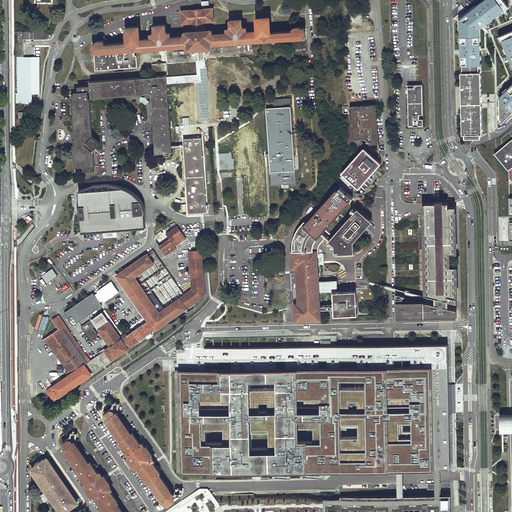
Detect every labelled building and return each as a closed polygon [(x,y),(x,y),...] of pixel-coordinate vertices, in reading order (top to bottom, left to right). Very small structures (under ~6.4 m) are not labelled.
[(327,0),(327,6),(321,6),(321,9),(322,18),(322,21),(337,20),(336,5),(335,5),(335,3),(337,3),(336,1),(335,1),(335,0),(327,0)] [(461,69),(481,69),(480,26),(510,4),(507,0),(480,0),(460,15),(461,69)] [(165,62),(167,83),(188,81),(191,117),(197,117),(197,122),(201,122),(201,124),(205,123),(206,122),(206,117),(217,116),(214,79),(234,78),(234,86),(251,85),(250,72),(241,73),(241,75),(238,75),(237,57),(205,59),(204,57),(223,56),(240,54),(240,53),(243,53),(242,53),(247,55),(254,54),(253,43),(282,41),(306,39),(305,36),(305,26),(301,27),(301,29),(293,30),(270,31),(269,16),(257,17),(258,30),(247,31),(247,27),(243,27),(242,25),(242,19),(230,19),(231,26),(229,28),(227,28),(227,32),(212,33),(212,30),(210,29),(205,29),(204,21),(213,20),(212,7),(207,8),(181,10),(181,23),(191,22),(192,30),(186,31),(185,32),(185,35),(170,36),(170,32),(168,33),(166,31),(166,24),(154,25),(155,32),(153,34),(151,34),(151,38),(140,39),(139,26),(127,27),(128,42),(105,44),(97,44),(96,42),(93,42),(94,52),(96,70),(138,67),(137,55),(135,55),(135,52),(167,50),(168,62),(165,62)] [(500,93),(501,118),(503,120),(511,110),(511,27),(501,32),(506,45),(510,56),(511,60),(511,80),(506,87),(500,93)] [(34,31),(15,31),(16,56),(23,56),(23,39),(47,39),(47,32),(34,32),(34,31)] [(16,56),(15,90),(18,90),(24,90),(23,56),(16,56)] [(167,83),(165,62),(152,63),(153,76),(90,81),(90,84),(90,89),(91,97),(128,94),(145,93),(151,93),(151,96),(153,126),(155,153),(164,152),(171,152),(172,152),(171,147),(171,144),(167,83)] [(481,69),(461,69),(463,133),(482,133),(481,69)] [(90,89),(90,84),(87,85),(78,85),(78,90),(75,91),(75,94),(76,94),(76,98),(72,98),(75,142),(75,143),(73,144),(75,171),(83,170),(82,166),(93,165),(92,150),(99,142),(91,135),(88,90),(90,89)] [(408,119),(408,125),(423,125),(423,119),(419,119),(419,114),(423,114),(422,84),(418,84),(415,84),(415,87),(409,87),(410,94),(408,94),(408,115),(411,115),(411,119),(408,119)] [(29,90),(18,90),(18,100),(29,100),(29,90)] [(269,153),(269,156),(271,185),(295,183),(290,105),(283,106),(283,104),(282,101),(273,102),(273,107),(266,107),(269,153)] [(375,101),(349,103),(352,135),(367,134),(368,140),(378,139),(375,101)] [(201,137),(183,138),(183,143),(183,146),(186,181),(186,186),(188,212),(206,211),(201,137)] [(256,156),(256,154),(255,137),(241,138),(242,151),(232,151),(231,141),(217,142),(219,170),(220,169),(233,169),(233,163),(242,162),(243,172),(244,172),(246,199),(243,199),(244,213),(247,213),(248,215),(250,217),(257,217),(259,215),(259,212),(263,212),(262,198),(260,198),(258,160),(256,160),(256,156)] [(509,170),(511,167),(511,139),(495,154),(509,170)] [(345,168),(341,172),(337,177),(339,178),(340,179),(344,175),(349,180),(352,182),(354,183),(358,187),(363,181),(368,186),(373,177),(373,175),(374,173),(373,171),(373,170),(380,161),(363,146),(345,168)] [(292,251),(290,251),(291,268),(295,268),(297,303),(293,303),(294,320),(321,318),(320,308),(320,305),(319,291),(318,280),(317,268),(316,249),(316,247),(317,245),(318,242),(324,236),(320,233),(322,231),(332,220),(350,200),(349,200),(352,197),(352,196),(347,191),(350,188),(348,186),(350,184),(347,182),(349,180),(344,175),(340,179),(339,178),(336,182),(340,186),(339,187),(337,189),(336,188),(305,222),(304,221),(300,225),(298,229),(296,233),(294,237),(293,240),(292,245),(292,249),(292,251)] [(79,190),(82,232),(144,227),(142,213),(144,213),(143,207),(140,201),(134,194),(123,188),(79,190)] [(396,293),(397,317),(457,316),(456,308),(451,306),(452,300),(458,301),(457,265),(450,266),(449,253),(456,252),(455,206),(448,206),(448,202),(445,202),(425,202),(426,214),(424,214),(425,250),(426,250),(427,294),(437,296),(437,298),(436,301),(436,303),(427,301),(428,301),(403,301),(403,296),(404,295),(405,295),(396,293)] [(358,208),(355,210),(363,218),(366,215),(358,208)] [(360,234),(372,220),(366,215),(363,218),(355,210),(346,221),(360,234)] [(360,234),(346,221),(330,239),(329,241),(328,241),(334,246),(334,254),(343,254),(354,253),(353,242),(360,234)] [(176,226),(165,233),(169,238),(159,245),(166,255),(176,248),(174,246),(185,238),(182,233),(177,226),(176,226)] [(330,239),(322,231),(320,233),(324,236),(329,241),(330,239)] [(263,257),(263,255),(256,254),(256,249),(249,248),(249,256),(263,257)] [(153,249),(116,275),(127,291),(147,320),(145,322),(129,333),(135,343),(166,322),(195,302),(204,295),(200,250),(189,251),(188,251),(191,288),(183,294),(174,280),(154,251),(153,249)] [(52,269),(42,276),(47,284),(57,276),(52,269)] [(324,280),(318,280),(319,291),(333,290),(334,304),(334,307),(334,313),(357,312),(356,290),(337,291),(336,279),(328,280),(328,278),(324,278),(324,280)] [(93,294),(65,313),(74,325),(101,306),(93,294)] [(105,310),(102,312),(120,337),(122,335),(121,333),(105,310)] [(120,337),(102,312),(81,326),(90,339),(97,335),(91,326),(94,324),(108,344),(110,346),(104,350),(111,359),(133,344),(127,336),(128,335),(127,334),(126,333),(122,335),(120,337)] [(59,329),(42,340),(45,344),(47,342),(66,370),(67,371),(65,372),(66,374),(69,373),(70,374),(67,376),(46,390),(53,400),(81,381),(90,374),(83,364),(89,360),(58,315),(52,320),(59,329)] [(50,317),(47,316),(46,317),(43,316),(38,329),(41,330),(42,329),(45,330),(50,317)] [(129,333),(127,334),(128,335),(127,336),(133,344),(135,343),(129,333)] [(449,384),(448,342),(185,348),(186,353),(177,353),(177,368),(179,472),(397,469),(403,468),(435,468),(437,468),(439,468),(440,468),(450,468),(449,413),(449,398),(449,384)] [(103,353),(86,365),(94,378),(112,366),(103,353)] [(450,384),(449,384),(449,398),(449,413),(454,413),(458,412),(458,398),(458,384),(453,384),(450,384)] [(105,413),(105,416),(107,418),(106,418),(121,439),(119,441),(130,456),(128,458),(131,462),(134,466),(136,464),(147,480),(148,479),(163,500),(164,500),(165,502),(169,503),(173,500),(174,497),(172,495),(172,494),(157,473),(159,472),(151,460),(152,459),(150,455),(151,454),(145,446),(144,447),(141,443),(140,444),(131,432),(130,433),(116,412),(115,413),(113,410),(111,410),(105,413)] [(63,443),(63,445),(65,447),(64,448),(79,469),(77,470),(88,486),(86,487),(89,492),(92,495),(94,494),(105,509),(106,508),(108,511),(122,511),(116,502),(117,501),(109,489),(110,488),(108,485),(109,484),(105,479),(103,476),(102,477),(99,473),(98,474),(90,461),(88,463),(73,441),(73,442),(71,439),(68,439),(63,443)] [(33,468),(32,469),(47,491),(51,497),(49,498),(54,505),(56,504),(61,511),(62,511),(77,502),(47,458),(45,459),(43,459),(40,459),(38,460),(36,461),(35,463),(34,465),(33,468)] [(435,477),(435,494),(404,495),(403,478),(403,468),(397,469),(398,478),(398,495),(359,496),(359,498),(438,496),(441,496),(451,496),(451,494),(441,494),(441,477),(440,468),(439,468),(437,468),(435,468),(435,477)] [(441,511),(441,496),(438,496),(359,498),(359,496),(340,496),(340,511),(441,511)] [(451,511),(451,496),(441,496),(441,511),(451,511)]
